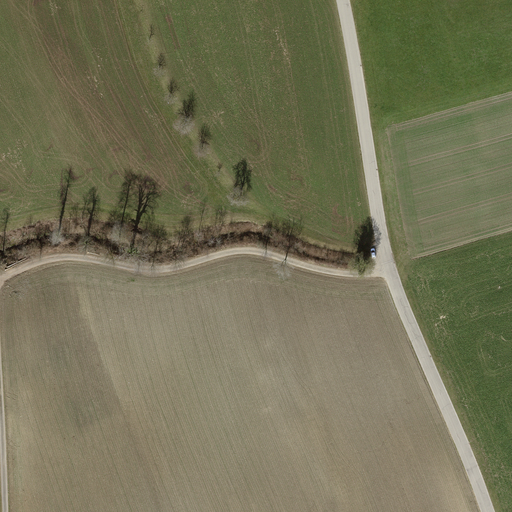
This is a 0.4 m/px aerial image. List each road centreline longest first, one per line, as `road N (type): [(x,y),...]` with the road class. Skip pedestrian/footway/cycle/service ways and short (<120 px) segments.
road 1 (tertiary): [(487,511),(382,247),(342,0)]
road 2 (track): [(0,281),(63,256),(160,269),(244,250),(348,273),(390,269)]
road 3 (track): [(0,384),(5,511)]
